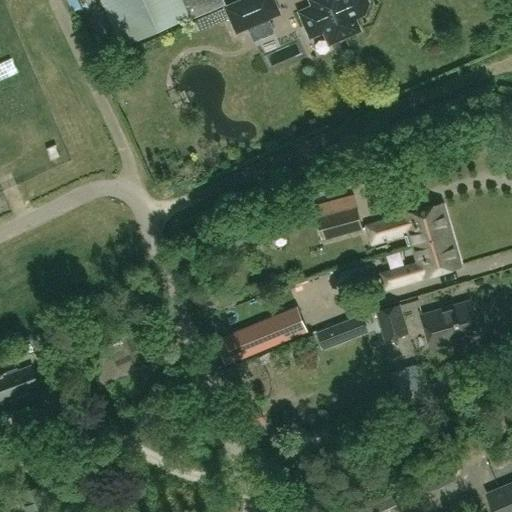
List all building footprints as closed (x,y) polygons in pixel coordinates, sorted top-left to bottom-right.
[(101,0),(122,47),(223,3),(221,0),(101,0)] [(274,0),(236,0),(226,5),(237,31),(280,13),(274,0)] [(311,0),(315,7),(302,13),(311,36),(325,30),(330,42),(358,30),(353,18),(363,13),(366,4),(364,0),(311,0)] [(55,145),(46,149),(51,160),(60,156),(55,145)] [(372,242),(410,231),(414,246),(451,235),(442,204),(367,226),(372,242)] [(324,240),(363,228),(357,207),(319,217),(324,240)] [(393,273),(382,276),(386,288),(423,277),(460,266),(451,235),(415,245),(414,246),(420,265),(393,273)] [(471,301),(422,316),(432,349),(481,334),(471,301)] [(409,334),(401,303),(376,311),(384,341),(409,334)] [(225,363),(305,329),(295,304),(215,338),(225,363)] [(360,313),(340,321),(347,339),(367,331),(360,313)] [(29,364),(0,376),(0,403),(0,404),(40,389),(29,364)] [(416,469),(425,492),(456,481),(447,457),(416,469)] [(511,511),(511,482),(487,493),(495,511),(511,511)] [(54,511),(52,507),(62,503),(56,487),(46,491),(44,484),(20,494),(26,511),(54,511)] [(400,511),(394,497),(360,511),(400,511)]
